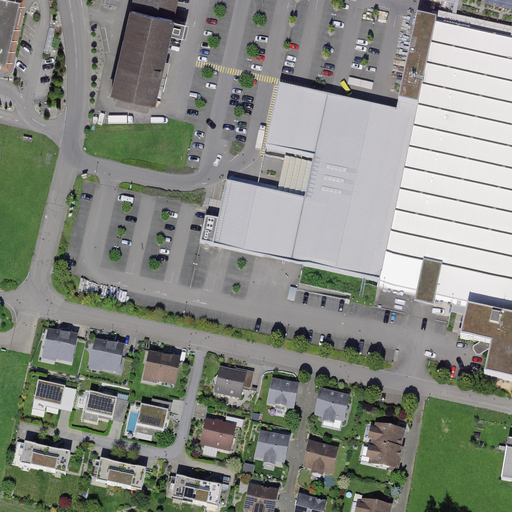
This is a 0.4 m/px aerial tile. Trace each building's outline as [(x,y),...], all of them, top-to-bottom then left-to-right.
[(0,0),(0,65),(8,67),(24,0),(0,0)] [(136,0),(116,96),(157,105),(179,0),(136,0)] [(480,375),(511,381),(511,23),(510,34),(419,15),(398,112),(274,85),(260,147),(280,152),(271,193),(220,182),(206,244),(469,300),(461,337),(487,343),(480,375)] [(454,313),(465,315),(467,306),(455,304),(454,313)] [(77,337),(47,332),(42,356),(72,362),(77,337)] [(125,345),(95,339),(89,367),(119,373),(125,345)] [(181,358),(149,351),(143,380),(175,386),(181,358)] [(247,373),(220,368),(215,392),(241,397),(247,373)] [(300,385),(272,378),(266,402),(295,408),(300,385)] [(66,387),(41,381),(36,400),(62,406),(66,387)] [(351,396),(320,390),(315,413),(346,420),(351,396)] [(117,398),(89,392),(85,412),(113,417),(117,398)] [(168,412),(141,405),(137,423),(164,430),(168,412)] [(236,427),(206,421),(201,444),(231,450),(236,427)] [(403,453),(406,434),(373,428),(370,447),(403,453)] [(292,437),(261,432),(256,460),(287,466),(292,437)] [(511,441),(509,441),(502,480),(511,481),(511,441)] [(49,447),(26,442),(21,466),(43,471),(49,447)] [(341,449),(309,443),(304,467),(336,474),(341,449)] [(71,452),(49,447),(43,471),(66,476),(71,452)] [(399,471),(403,453),(370,447),(366,465),(399,471)] [(123,464),(100,459),(95,481),(119,486),(123,464)] [(147,470),(123,464),(119,486),(142,492),(147,470)] [(199,481),(177,476),(172,498),(195,503),(199,481)] [(222,486),(199,481),(195,503),(218,508),(222,486)] [(275,511),(280,491),(248,484),(243,511),(249,511),(275,511)] [(324,511),(327,501),(300,495),(296,511),(324,511)] [(394,511),(357,503),(355,511),(394,511)]
